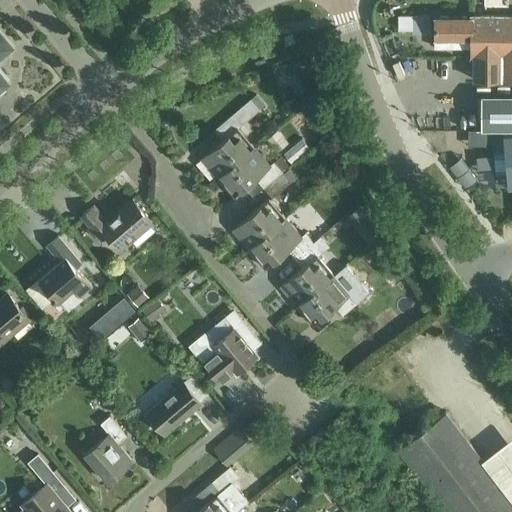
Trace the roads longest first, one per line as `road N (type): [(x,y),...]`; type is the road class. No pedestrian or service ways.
road 1 (residential): [(142,511),(309,379),(195,231),(176,175),(150,139)]
road 2 (tertiary): [(472,275),(388,138),(338,0)]
road 3 (unclassified): [(105,99),(215,19),(265,0)]
road 4 (residential): [(0,190),(105,99)]
road 5 (residential): [(105,99),(18,0)]
